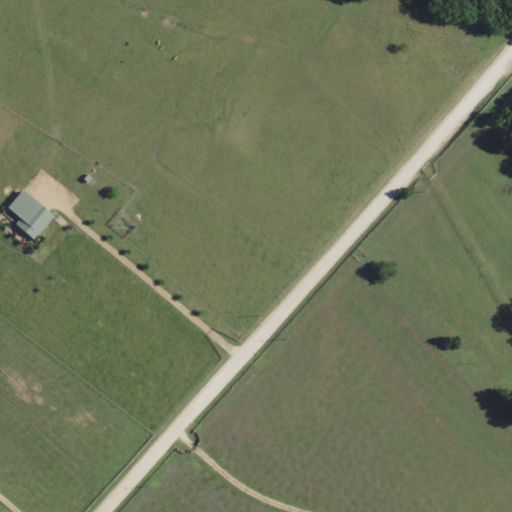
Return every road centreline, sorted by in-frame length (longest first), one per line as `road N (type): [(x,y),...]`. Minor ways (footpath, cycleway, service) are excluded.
road 1 (residential): [(109,511),(511,60)]
road 2 (residential): [(401,183),(511,358)]
